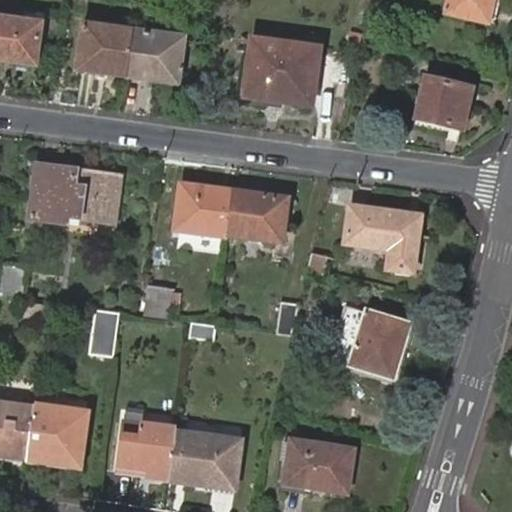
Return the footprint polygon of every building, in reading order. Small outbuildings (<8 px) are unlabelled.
[(484,24),(489,0),(446,0),(443,14),(484,24)] [(499,0),(489,0),(484,24),(494,26),(499,0)] [(0,19),(0,61),(32,66),(38,25),(0,19)] [(74,70),(124,77),(130,31),(81,25),(74,70)] [(181,38),(130,31),(124,77),(175,85),(181,38)] [(317,50),(250,41),(243,97),(310,106),(317,50)] [(428,100),(423,121),(460,130),(471,90),(427,78),(422,98),(428,100)] [(416,119),(423,121),(428,100),(422,98),(416,119)] [(36,167),(35,174),(68,178),(69,171),(36,167)] [(68,178),(35,174),(29,222),(65,227),(66,217),(113,225),(119,178),(69,171),(68,178)] [(226,236),(229,207),(214,205),(215,190),(178,185),(173,231),(225,239),(226,236)] [(229,207),(231,192),(215,190),(214,205),(229,207)] [(248,195),(231,192),(229,207),(246,210),(248,195)] [(246,210),(229,207),(226,236),(280,243),(285,200),(248,195),(246,210)] [(341,247),(387,255),(384,273),(410,277),(419,222),(348,210),(341,247)] [(306,271),(322,275),(327,255),(310,251),(306,271)] [(25,267),(2,264),(0,281),(0,296),(20,299),(25,267)] [(169,288),(145,285),(141,316),(165,319),(169,288)] [(276,334),(291,337),(298,305),(280,303),(276,334)] [(332,351),(394,370),(407,327),(346,307),(332,351)] [(87,356),(113,360),(119,313),(93,309),(87,356)] [(214,343),(216,326),(213,326),(191,323),(189,339),(214,343)] [(390,381),(394,370),(332,351),(327,366),(350,373),(351,369),(390,381)] [(0,455),(27,459),(34,408),(0,403),(0,455)] [(34,408),(27,459),(79,467),(85,415),(34,408)] [(148,480),(170,483),(177,434),(177,430),(125,423),(119,473),(138,476),(138,469),(149,471),(149,478),(148,480)] [(177,434),(170,483),(235,492),(241,442),(177,434)] [(351,453),(289,443),(282,485),(344,496),(351,453)] [(138,476),(149,478),(149,471),(138,469),(138,476)]
